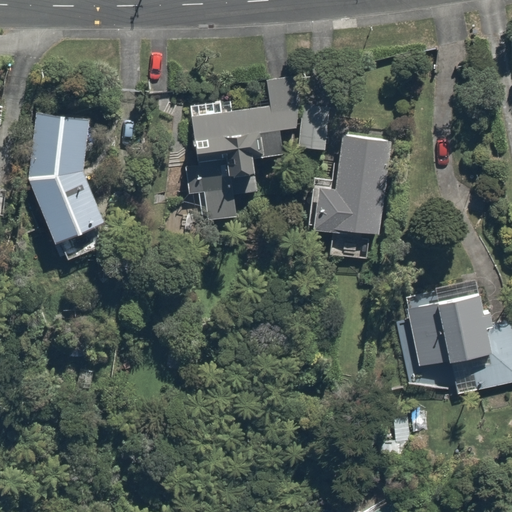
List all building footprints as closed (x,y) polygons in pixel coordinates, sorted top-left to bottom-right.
[(265,76),(267,100),(224,105),(223,97),(189,101),(194,140),(227,136),(226,129),(237,128),(239,147),(280,142),(278,126),(301,123),(296,72),(265,76)] [(23,182),(31,183),(60,238),(111,216),(87,164),(95,110),(34,101),(23,182)] [(312,222),(332,224),(383,229),(392,134),(341,129),(336,177),(316,175),(312,222)] [(511,324),(511,316),(486,320),(479,283),(402,297),(405,314),(391,317),(399,366),(413,363),(453,356),(458,386),(511,376),(511,324)] [(350,446),(323,464),(352,507),(379,488),(350,446)] [(393,511),(385,498),(362,511),(393,511)]
